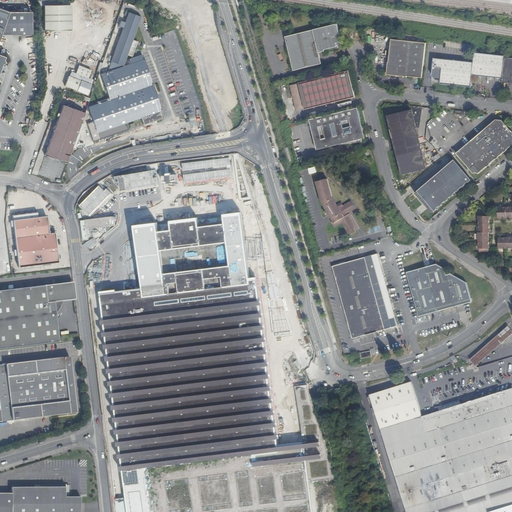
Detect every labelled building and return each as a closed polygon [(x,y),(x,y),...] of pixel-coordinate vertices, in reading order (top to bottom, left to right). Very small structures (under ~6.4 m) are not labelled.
[(70,5),(43,5),(44,30),(70,30),(70,5)] [(0,70),(2,64),(5,63),(4,60),(5,57),(0,55),(0,36),(1,35),(31,34),(31,12),(8,12),(0,9),(0,70)] [(111,62),(108,71),(122,67),(122,66),(126,55),(132,57),(137,42),(132,40),(140,16),(126,11),(124,16),(127,16),(125,22),(120,21),(118,26),(123,28),(111,62)] [(338,24),(285,37),(294,71),(322,64),(319,53),(338,48),(339,46),(340,46),(341,46),(342,46),(342,45),(342,44),(342,43),(341,42),(342,41),(338,24)] [(393,39),(391,39),(389,62),(388,62),(387,75),(407,77),(407,76),(422,78),(426,43),(398,40),(399,36),(393,36),(393,39)] [(473,62),(434,58),(432,75),(436,80),(441,80),(440,84),(471,87),(472,75),(502,78),(505,57),(505,56),(475,53),(473,62)] [(131,63),(122,67),(108,71),(101,74),(110,100),(88,107),(93,122),(87,123),(93,141),(129,129),(126,122),(141,117),(143,124),(161,118),(159,111),(161,110),(153,85),(144,59),(142,55),(130,59),(131,63)] [(511,57),(505,57),(502,78),(502,82),(511,83),(511,57)] [(70,71),(64,86),(88,95),(94,79),(89,78),(92,70),(78,65),(76,73),(70,71)] [(349,71),(299,83),(305,109),(356,97),(349,71)] [(62,105),(44,155),(45,156),(67,163),(69,156),(85,113),(80,111),(62,105)] [(358,108),(310,119),(317,150),(341,144),(341,143),(342,143),(343,145),(362,142),(362,140),(362,139),(362,137),(362,134),(362,132),(361,129),(361,126),(361,124),(360,121),(361,121),(358,108)] [(402,175),(427,169),(413,110),(388,116),(402,175)] [(496,120),(456,153),(473,173),(475,173),(476,173),(477,173),(479,174),(511,145),(511,132),(502,120),(496,120)] [(230,158),(183,163),(185,183),(232,178),(230,158)] [(456,160),(422,189),(438,209),(472,180),(456,160)] [(147,165),(148,172),(116,176),(119,191),(160,185),(157,164),(147,165)] [(174,183),(174,181),(177,181),(177,166),(164,166),(164,183),(174,183)] [(354,227),(348,217),(346,213),(349,212),(355,208),(351,201),(343,206),(341,203),(337,205),(332,197),(327,179),(316,182),(321,200),(323,204),(327,211),(325,212),(327,216),(329,215),(333,221),(331,222),(334,227),(342,222),(347,231),(349,230),(351,234),(355,232),(353,228),(354,227)] [(105,202),(118,188),(111,181),(105,183),(109,186),(106,189),(104,189),(100,186),(87,198),(86,198),(80,205),(81,209),(78,210),(79,213),(78,214),(79,219),(80,219),(85,237),(93,235),(88,219),(106,201),(105,202)] [(196,198),(184,198),(184,206),(202,205),(202,208),(207,208),(207,201),(197,202),(196,198)] [(506,207),(495,207),(495,212),(498,212),(498,218),(506,218),(506,207)] [(37,212),(12,215),(18,268),(58,263),(55,233),(48,234),(48,229),(50,229),(49,220),(47,220),(46,216),(38,217),(37,212)] [(248,278),(241,212),(132,226),(140,288),(100,293),(106,342),(121,473),(256,457),(254,439),(277,436),(255,277),(248,278)] [(485,214),(479,214),(479,224),(489,224),(489,216),(485,216),(485,214)] [(6,221),(11,269),(18,268),(12,215),(6,216),(6,221)] [(489,224),(479,224),(479,232),(489,232),(489,224)] [(479,232),(478,232),(478,240),(489,240),(489,232),(479,232)] [(89,249),(96,245),(92,237),(85,241),(89,249)] [(507,238),(498,238),(499,248),(507,248),(507,238)] [(489,240),(478,240),(478,249),(479,249),(489,248),(489,240)] [(332,266),(353,339),(398,326),(377,254),(332,266)] [(444,268),(436,264),(406,272),(419,317),(472,302),(467,283),(451,274),(446,275),(444,268)] [(75,300),(73,283),(58,285),(60,302),(75,300)] [(0,349),(59,343),(57,329),(49,323),(55,315),(58,311),(59,310),(59,309),(60,308),(60,307),(60,306),(60,305),(60,304),(60,302),(58,285),(0,291),(0,349)] [(57,329),(55,315),(49,323),(57,329)] [(491,352),(501,343),(511,333),(511,330),(508,326),(495,337),(486,345),(481,350),(469,359),(475,366),(488,354),(491,352)] [(361,359),(368,357),(372,357),(371,351),(369,351),(360,353),(361,359)] [(0,365),(0,393),(3,423),(76,414),(73,389),(73,387),(72,382),(69,357),(42,361),(0,365)] [(370,395),(406,511),(511,511),(511,387),(461,404),(460,399),(435,407),(436,412),(429,414),(422,416),(411,382),(370,395)] [(302,433),(308,481),(335,478),(306,386),(296,387),(302,433)] [(311,511),(309,486),(283,490),(282,477),(256,481),(254,469),(158,480),(162,511),(147,511),(148,511),(146,511),(143,511),(141,496),(113,499),(114,511),(311,511)] [(63,497),(63,486),(10,487),(10,493),(0,493),(0,511),(79,511),(79,497),(63,497)]
